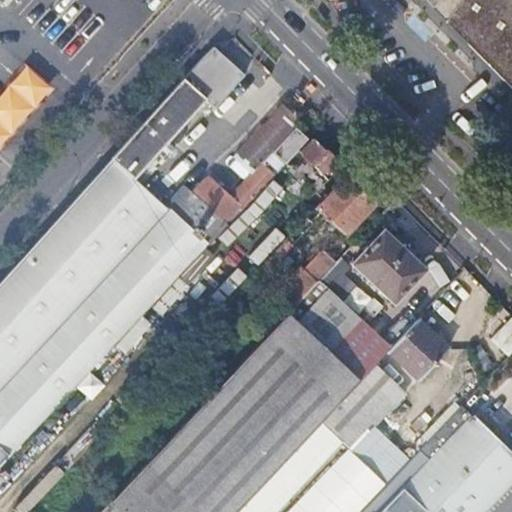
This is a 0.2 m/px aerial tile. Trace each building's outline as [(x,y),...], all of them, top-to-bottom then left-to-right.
[(65,0),(48,20),(73,42),(89,24),(110,0),(65,0)] [(110,0),(89,24),(119,51),(165,0),(110,0)] [(511,0),(435,0),(511,76),(511,0)] [(0,280),(0,466),(96,365),(208,246),(205,243),(241,205),(244,208),(270,179),(257,167),(253,172),(231,195),(209,175),(194,192),(185,183),(164,206),(134,178),(206,98),(215,107),(245,74),(214,44),(0,280)] [(0,96),(0,149),(53,89),(27,66),(0,96)] [(235,154),(253,172),(257,167),(262,162),(274,174),(285,163),(274,152),(297,127),(299,125),(281,107),(235,154)] [(309,138),(297,127),(274,152),(285,163),(286,162),(299,148),(309,138)] [(302,151),(299,148),(286,162),(315,191),(342,164),(315,137),(302,151)] [(345,174),(279,245),(284,249),(324,206),(348,229),(374,201),(345,174)] [(274,180),(220,238),(230,247),(284,189),(274,180)] [(385,229),(353,262),(395,301),(426,268),(405,248),(398,241),(385,229)] [(404,236),(398,241),(405,248),(410,242),(404,236)] [(283,292),(295,304),(319,278),(337,259),(325,248),(283,292)] [(113,499),(126,511),(236,511),(322,420),(360,380),(328,351),(360,316),(319,278),(295,304),(113,499)] [(419,377),(420,377),(449,347),(418,318),(389,349),(419,377)] [(491,339),(508,355),(511,350),(511,323),(509,321),(491,339)] [(360,380),(322,420),(351,448),(373,425),(419,377),(389,349),(360,380)] [(511,451),(461,402),(418,447),(430,458),(377,511),(483,511),(511,482),(511,451)] [(351,449),(351,450),(374,426),(373,425),(351,448),(351,449)] [(351,450),(364,461),(387,437),(374,426),(351,450)] [(364,461),(385,482),(408,458),(387,437),(364,461)] [(126,511),(113,499),(101,511),(126,511)]
